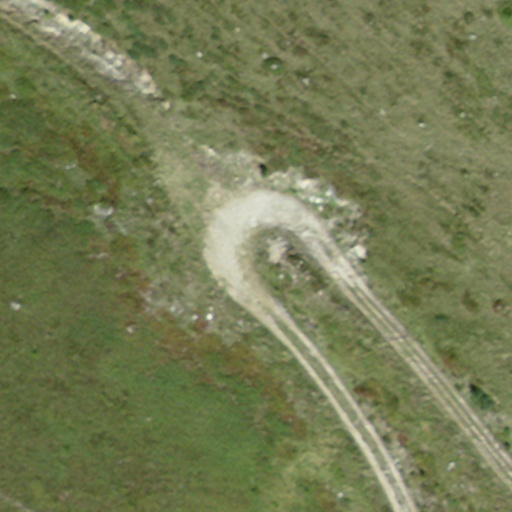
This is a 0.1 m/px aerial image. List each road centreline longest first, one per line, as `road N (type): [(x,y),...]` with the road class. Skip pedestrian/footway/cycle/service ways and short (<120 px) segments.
road 1 (track): [(401,511),(362,430),(216,246),(221,219),(248,199),(282,205),(319,243),(511,474)]
road 2 (track): [(236,208),(74,51),(0,0)]
